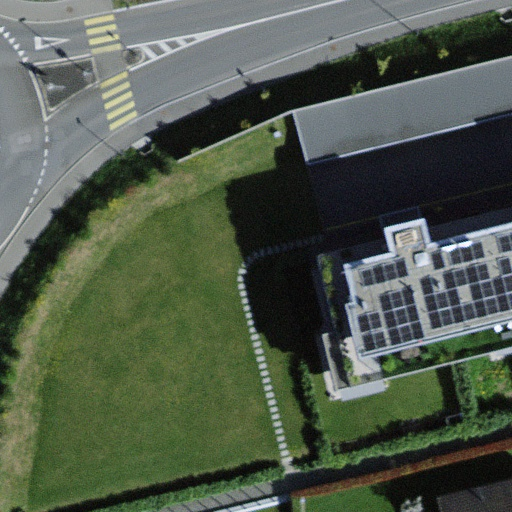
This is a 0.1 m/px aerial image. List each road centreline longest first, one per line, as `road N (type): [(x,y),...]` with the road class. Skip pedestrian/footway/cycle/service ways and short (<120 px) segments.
road 1 (residential): [(10,184),(145,70),(232,27)]
road 2 (residential): [(232,27),(53,47),(0,43)]
